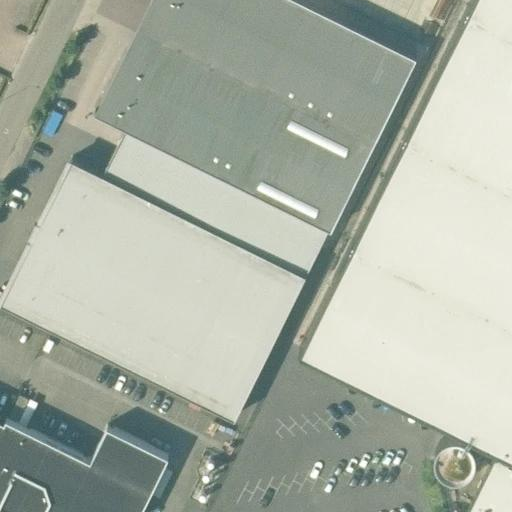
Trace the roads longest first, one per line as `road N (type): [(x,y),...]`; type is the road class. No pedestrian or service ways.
road 1 (unknown): [(18,105),(318,255)]
road 2 (unclassified): [(0,141),(70,0)]
